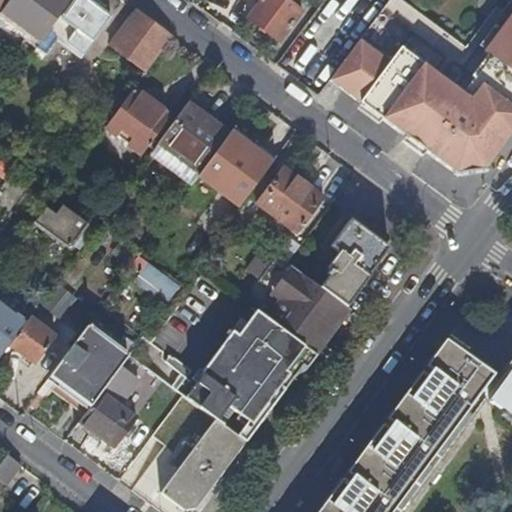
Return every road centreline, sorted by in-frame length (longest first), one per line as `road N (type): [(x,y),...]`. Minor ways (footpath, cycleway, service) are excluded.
road 1 (residential): [(147,0),(472,241)]
road 2 (secondary): [(472,241),(272,511)]
road 3 (residential): [(113,511),(0,427)]
